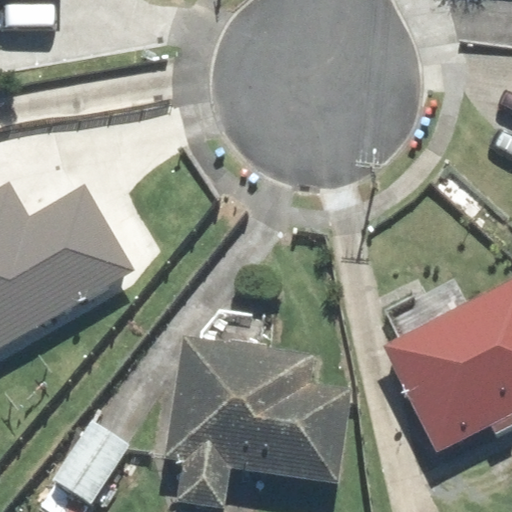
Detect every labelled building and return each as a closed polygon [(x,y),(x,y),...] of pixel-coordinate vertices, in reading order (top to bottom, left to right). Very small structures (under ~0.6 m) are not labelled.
[(0,0),(0,7),(67,8),(66,0),(0,0)] [(0,360),(137,276),(87,195),(38,226),(14,188),(0,197),(0,360)] [(414,309),(392,320),(401,339),(387,346),(440,456),(511,422),(511,296),(463,320),(445,284),(410,301),(414,309)] [(314,361),(184,347),(171,465),(187,466),(183,509),(207,511),(233,511),(237,479),(347,490),(357,395),(311,390),(314,361)] [(102,511),(138,450),(91,423),(56,485),(102,511)]
